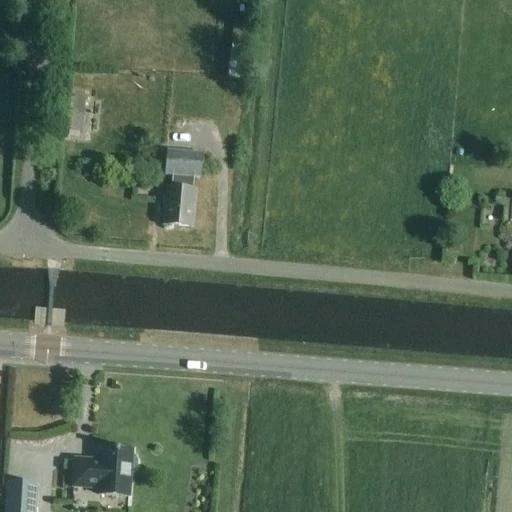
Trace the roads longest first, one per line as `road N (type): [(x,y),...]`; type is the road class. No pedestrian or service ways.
road 1 (secondary): [(511,385),(0,346)]
road 2 (unclassified): [(511,290),(23,247)]
road 3 (unclassified): [(23,247),(41,0)]
